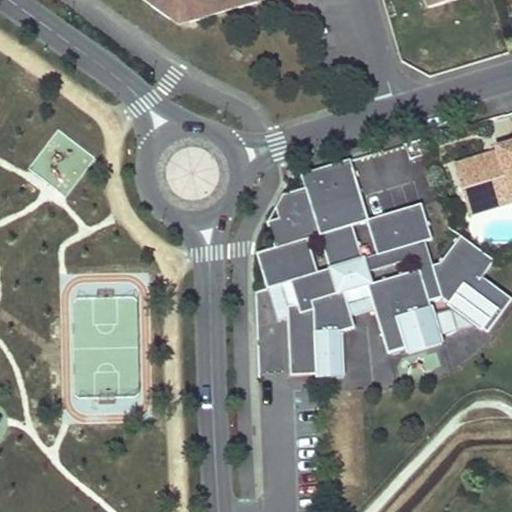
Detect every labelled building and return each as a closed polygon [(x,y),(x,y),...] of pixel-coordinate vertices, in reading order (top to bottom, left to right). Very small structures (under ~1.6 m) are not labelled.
[(146,0),(153,5),(156,0),(161,0),(183,13),(209,5),(211,14),(240,5),(238,0),(146,0)] [(211,14),(209,5),(183,13),(161,0),(156,0),(153,5),(174,20),(182,23),(211,14)] [(511,199),(511,140),(488,148),(490,152),(491,156),(478,160),(476,156),(446,165),(456,198),(481,190),(487,207),(511,199)] [(370,188),(387,183),(394,208),(432,197),(417,144),(362,160),(370,188)] [(490,152),(476,156),(478,160),(491,156),(490,152)] [(350,161),(310,173),(311,181),(352,169),(350,161)] [(344,361),(341,329),(355,324),(351,312),(343,288),(366,280),(374,305),(388,350),(405,344),(442,333),(433,303),(431,303),(429,299),(440,295),(447,300),(446,302),(480,328),(482,326),(507,293),(482,275),(493,259),(459,235),(444,256),(433,259),(428,240),(431,239),(421,203),(366,219),(361,202),(352,205),(350,196),(359,194),(352,169),(311,181),(312,184),(290,191),(282,203),(285,214),(273,217),(280,243),(262,248),(272,285),(277,283),(296,278),(302,301),(292,302),(292,314),(294,371),(321,370),(321,362),(344,361)] [(461,215),(487,207),(481,190),(456,198),(461,215)] [(296,278),(277,283),(286,315),(292,314),(292,302),(302,301),(296,278)] [(374,305),(366,280),(343,288),(351,312),(374,305)] [(507,293),(482,326),(486,329),(511,296),(507,293)] [(442,333),(405,344),(407,350),(444,339),(442,333)] [(344,361),(321,362),(321,370),(321,374),(345,373),(344,361)]
